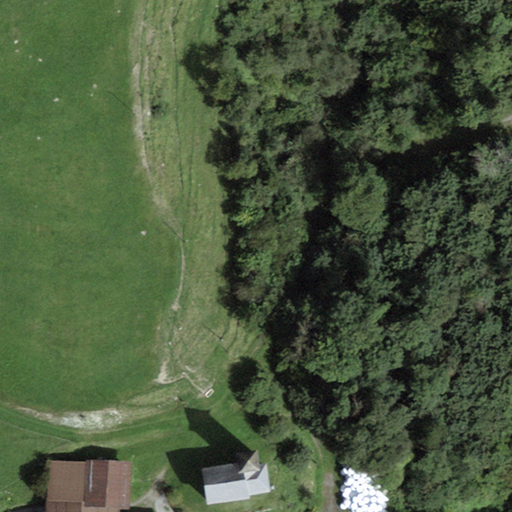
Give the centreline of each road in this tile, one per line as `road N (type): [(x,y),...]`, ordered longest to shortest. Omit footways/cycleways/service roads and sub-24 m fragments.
road 1 (track): [(511,119),(329,181),(318,194),(279,335),(248,398),(218,420)]
road 2 (track): [(218,420),(77,431),(0,405)]
road 3 (track): [(218,420),(140,506),(75,511)]
